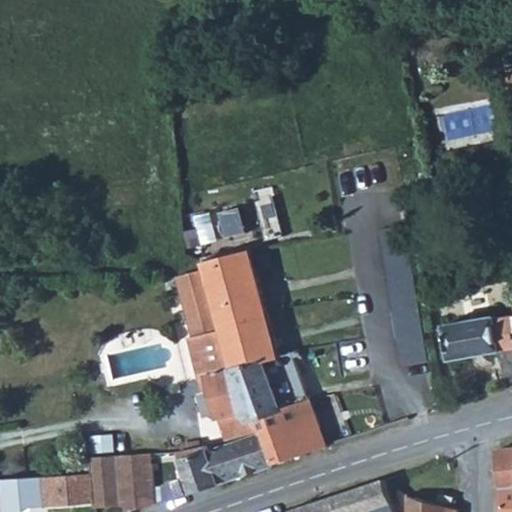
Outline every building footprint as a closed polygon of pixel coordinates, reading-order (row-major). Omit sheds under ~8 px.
[(246,200),(226,205),(232,230),(252,225),(246,200)] [(274,462),(290,457),(328,444),(304,370),(300,358),(305,355),(301,345),(299,345),(282,351),(256,242),(208,251),(215,280),(244,412),(257,425),(264,432),(274,462)] [(415,243),(389,248),(393,275),(397,303),(401,331),(405,359),(409,386),(437,382),(433,354),(428,326),(424,299),(420,271),(415,243)] [(213,386),(220,417),(244,412),(215,280),(192,285),(202,332),(190,334),(200,375),(209,372),(213,386)] [(511,386),(511,314),(502,317),(501,315),(451,324),(457,357),(505,349),(511,387),(511,386)] [(209,372),(200,375),(202,388),(213,386),(209,372)] [(257,425),(244,412),(220,417),(224,435),(257,425)] [(264,432),(257,425),(224,435),(182,448),(195,487),(241,473),(274,462),(264,432)] [(511,446),(502,447),(504,480),(511,478),(511,446)] [(95,507),(120,504),(121,511),(145,503),(155,500),(147,476),(132,481),(131,453),(92,457),(93,471),(95,503),(95,507)] [(95,503),(93,471),(57,475),(60,506),(95,503)] [(30,509),(60,506),(57,475),(28,478),(30,509)] [(375,511),(398,511),(388,478),(351,490),(285,511),(359,511),(374,507),(375,511)] [(191,481),(161,484),(163,500),(193,496),(191,481)] [(459,507),(414,491),(412,511),(461,511),(461,508),(459,507)]
